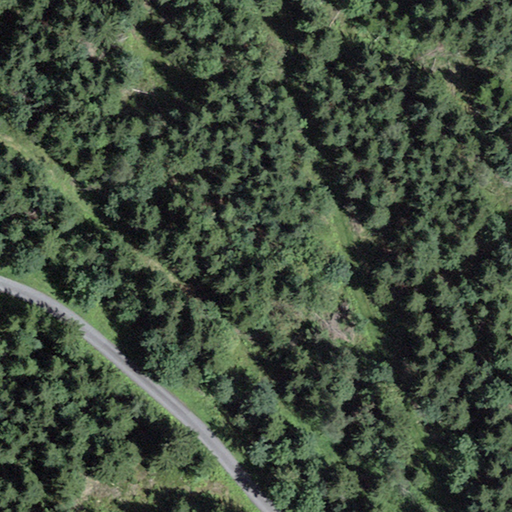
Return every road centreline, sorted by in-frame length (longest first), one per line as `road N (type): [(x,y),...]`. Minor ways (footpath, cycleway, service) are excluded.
road 1 (track): [(277,0),(359,293),(452,511)]
road 2 (track): [(277,511),(103,343),(39,297),(0,281)]
